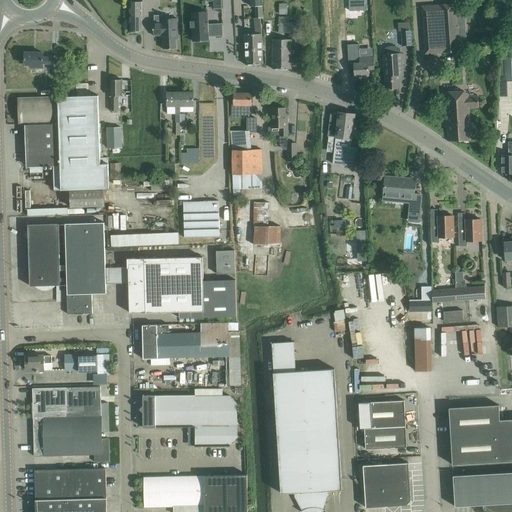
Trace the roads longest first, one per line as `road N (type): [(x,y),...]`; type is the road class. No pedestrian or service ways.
road 1 (tertiary): [(511,197),(363,105),(279,80),(136,58),(54,1)]
road 2 (unclassified): [(127,511),(121,342),(107,335),(3,338)]
road 3 (tertiary): [(9,511),(3,338)]
